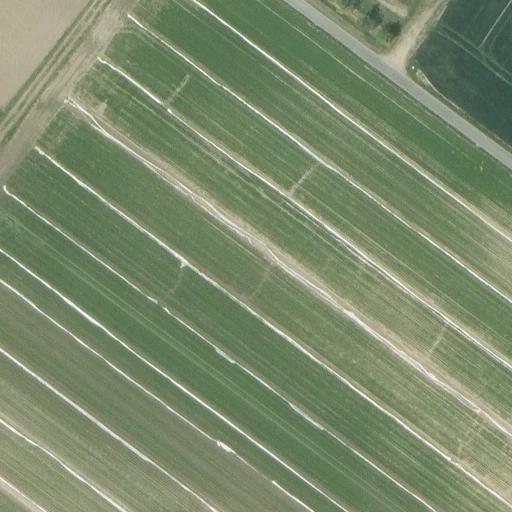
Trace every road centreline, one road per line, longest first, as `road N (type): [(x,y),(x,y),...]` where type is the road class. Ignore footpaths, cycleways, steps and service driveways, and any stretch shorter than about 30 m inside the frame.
road 1 (unclassified): [(292,0),(511,163)]
road 2 (track): [(0,135),(102,0)]
